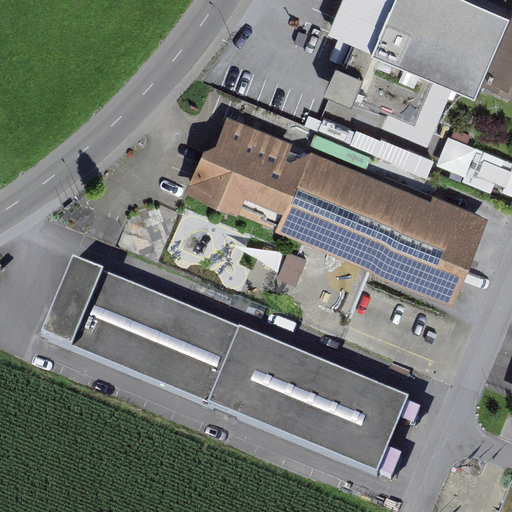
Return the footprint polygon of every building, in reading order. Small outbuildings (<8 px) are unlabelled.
[(511,19),(465,0),(344,0),(331,32),(354,44),(341,73),(336,71),(324,97),(330,100),(350,108),(387,117),(383,130),(427,149),(452,92),(474,100),(481,86),(511,19)] [(511,17),(511,19),(481,86),(511,100),(511,17)] [(483,223),(227,119),(216,146),(205,152),(189,193),(452,299),(483,223)] [(511,164),(476,151),(463,183),(489,193),(492,184),(503,188),(501,194),(511,197),(511,164)] [(305,261),(288,254),(277,280),(295,287),(305,261)] [(415,400),(80,262),(49,336),(384,474),(415,400)] [(306,289),(449,340),(457,318),(314,268),(306,289)] [(511,511),(511,485),(501,511),(511,511)]
